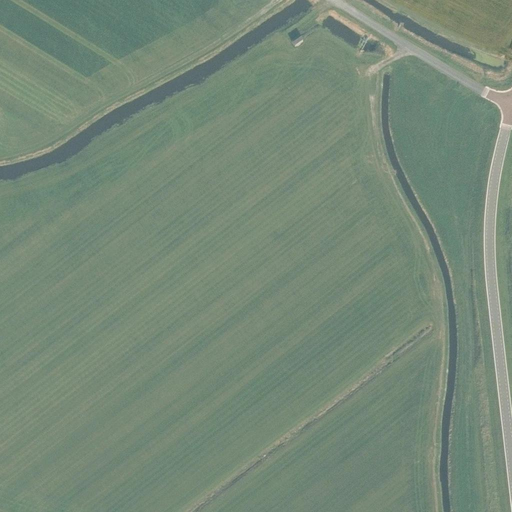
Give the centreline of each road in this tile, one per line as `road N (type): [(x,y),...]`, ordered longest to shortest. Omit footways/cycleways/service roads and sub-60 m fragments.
road 1 (tertiary): [(511,474),(489,263),(491,197),(511,107)]
road 2 (unclassified): [(511,104),(333,0)]
